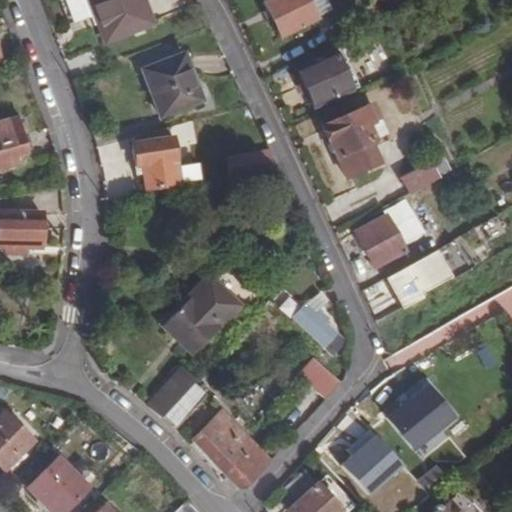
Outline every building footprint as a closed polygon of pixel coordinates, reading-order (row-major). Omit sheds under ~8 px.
[(93,16),(86,0),(76,0),(84,19),(93,16)] [(150,22),(140,0),(86,0),(103,43),(150,22)] [(272,0),(262,5),(279,38),(329,12),(323,0),(272,0)] [(137,66),(182,55),(179,46),(135,57),(137,66)] [(349,91),(330,53),(295,71),(314,108),(349,91)] [(196,105),(181,59),(141,73),(156,117),(196,105)] [(371,123),(361,106),(323,126),(347,176),(381,159),(371,139),(365,126),(371,123)] [(21,121),(13,122),(17,137),(25,131),(21,121)] [(381,134),(374,121),(371,123),(365,126),(371,139),(381,134)] [(13,122),(0,125),(0,171),(15,168),(13,159),(23,155),(23,153),(28,152),(25,141),(19,142),(17,137),(13,122)] [(171,153),(167,130),(132,140),(133,146),(131,147),(134,169),(142,169),(144,191),(176,187),(174,173),(172,160),(171,153)] [(266,153),(226,160),(230,180),(269,174),(266,153)] [(427,159),(396,177),(406,194),(437,176),(427,159)] [(183,173),(174,173),(176,187),(184,184),(183,173)] [(419,218),(409,200),(397,207),(398,209),(401,214),(397,215),(405,227),(419,218)] [(393,258),(404,252),(387,223),(397,215),(401,214),(398,209),(355,234),(374,269),(382,265),(393,258)] [(40,217),(0,215),(0,249),(2,250),(2,256),(25,257),(25,251),(38,250),(40,217)] [(446,276),(432,251),(383,278),(391,291),(410,281),(417,293),(446,276)] [(258,293),(217,253),(194,277),(199,281),(183,298),(185,301),(160,326),(191,355),(220,325),(217,324),(237,305),(243,309),(258,293)] [(419,296),(417,293),(410,281),(391,291),(397,303),(400,307),(419,296)] [(372,314),(392,306),(382,282),(362,290),(372,314)] [(333,304),(320,291),(292,319),(328,352),(335,345),(330,340),(334,335),(321,322),(316,318),(320,314),(333,304)] [(325,319),(320,314),(316,318),(321,322),(325,319)] [(312,358),(297,375),(324,399),(339,383),(312,358)] [(192,383),(175,368),(170,374),(176,379),(186,388),(190,385),(192,383)] [(186,388),(176,379),(148,406),(160,417),(162,415),(186,388)] [(203,396),(190,385),(186,388),(162,415),(173,427),(203,396)] [(386,420),(411,451),(450,419),(425,388),(409,401),(406,397),(398,403),(401,407),(386,420)] [(252,445),(221,413),(191,441),(207,458),(224,476),(252,445)] [(35,441),(6,414),(0,420),(0,468),(4,472),(35,441)] [(401,465),(370,429),(346,449),(351,455),(340,464),(366,495),(401,465)] [(268,462),(252,445),(246,452),(224,476),(238,492),(243,490),(268,462)] [(66,511),(87,492),(56,463),(27,491),(47,511),(66,511)] [(439,472),(420,487),(429,498),(448,483),(439,472)] [(333,511),(297,475),(271,499),(283,511),(333,511)] [(454,511),(446,502),(433,511),(454,511)] [(191,511),(183,503),(174,511),(191,511)]
